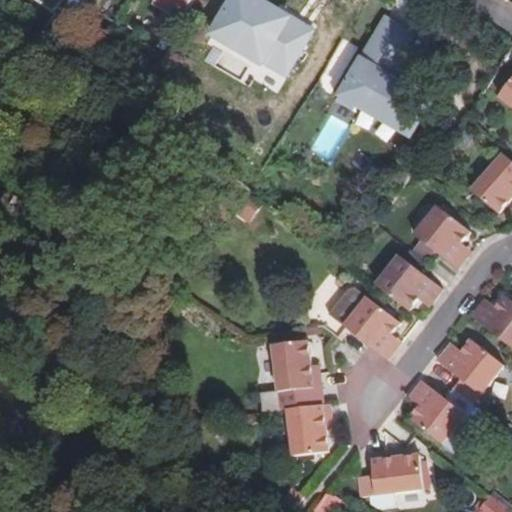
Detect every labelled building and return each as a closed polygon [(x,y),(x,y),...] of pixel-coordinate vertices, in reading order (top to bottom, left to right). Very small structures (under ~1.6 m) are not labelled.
[(72,26),(84,6),(78,0),(76,0),(66,19),(72,26)] [(86,0),(84,6),(95,12),(102,0),(86,0)] [(186,22),(197,1),(196,0),(160,0),(158,6),(166,11),(186,22)] [(267,0),(225,0),(205,34),(260,67),(262,64),(292,15),(267,0)] [(176,40),(186,22),(166,11),(156,27),(176,40)] [(315,29),(292,15),(262,64),(286,78),(315,29)] [(413,38),(386,23),(339,106),(357,116),(361,109),(414,139),(434,104),(409,90),(418,75),(398,64),(413,38)] [(511,80),(497,99),(511,110),(511,80)] [(349,128),(332,118),(314,149),(332,159),(349,128)] [(511,164),(500,154),(470,190),(497,213),(511,195),(511,164)] [(453,272),(463,260),(454,251),(459,245),(468,235),(436,207),(434,209),(429,205),(421,205),(415,213),(415,220),(421,225),(412,237),(453,272)] [(463,260),(468,253),(459,245),(454,251),(463,260)] [(395,257),(373,285),(406,312),(414,301),(419,295),(429,303),(438,291),(395,257)] [(341,325),(340,326),(363,344),(383,359),(393,348),(382,340),(387,335),(397,322),(364,297),(351,287),(349,287),(345,289),(327,314),(341,325)] [(461,314),(511,355),(511,306),(495,292),(486,304),(481,311),(470,302),(461,314)] [(424,309),(429,303),(419,295),(414,301),(424,309)] [(481,311),(486,304),(476,296),(470,302),(481,311)] [(397,343),(387,335),(382,340),(393,348),(397,343)] [(427,356),(433,360),(471,392),(494,361),(461,335),(452,346),(446,353),(437,345),(427,356)] [(305,371),(305,363),(302,338),(266,342),(270,390),(315,386),(313,371),(305,371)] [(446,353),(452,346),(442,339),(437,345),(446,353)] [(313,363),(305,363),(305,371),(313,371),(313,363)] [(460,415),(417,381),(408,393),(417,400),(412,407),(403,420),(436,445),(460,415)] [(408,393),(403,400),(412,407),(417,400),(408,393)] [(323,403),(281,407),(285,455),(322,451),(319,427),(319,418),(325,418),(323,403)] [(365,473),(352,473),(350,474),(350,496),(360,496),(360,502),(379,501),(379,494),(415,492),(413,460),(412,455),(387,457),(379,458),(379,452),(364,453),(365,473)] [(277,499),(293,511),(303,496),(288,484),(277,499)] [(499,511),(500,511),(505,506),(483,488),(478,494),(499,511)] [(328,511),(335,504),(320,492),(305,511),(328,511)] [(470,511),(499,511),(478,494),(477,493),(467,509),(470,511)]
